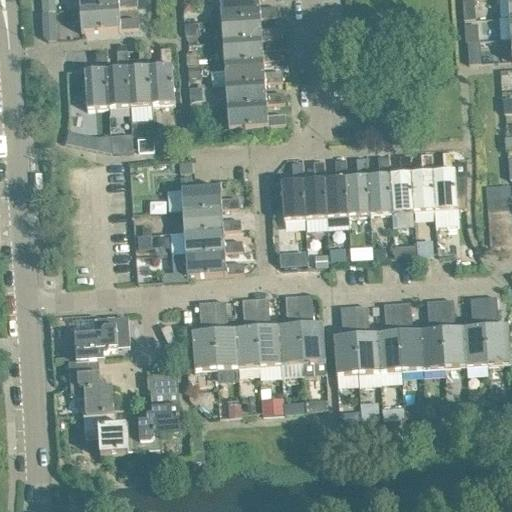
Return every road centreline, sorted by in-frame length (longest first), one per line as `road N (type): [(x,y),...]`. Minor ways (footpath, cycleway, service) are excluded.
road 1 (residential): [(268,284),(260,188),(271,164),(319,126),(311,0)]
road 2 (unclassified): [(25,304),(3,0)]
road 3 (residential): [(511,261),(488,285),(326,295),(311,282),(268,284)]
road 4 (unclassified): [(37,491),(25,304)]
road 5 (residential): [(150,296),(25,304)]
